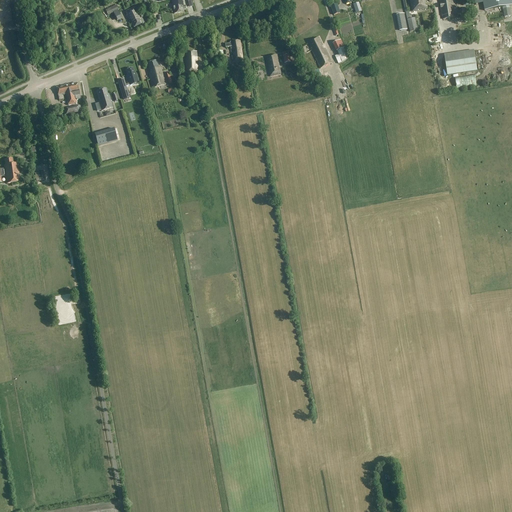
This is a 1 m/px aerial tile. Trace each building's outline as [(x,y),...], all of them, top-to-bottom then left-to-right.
[(182,0),(172,2),(173,14),(184,13),(183,9),(186,9),(186,6),(183,6),(182,3),(183,3),(182,0)] [(409,0),(412,12),(427,9),(426,6),(425,6),(424,3),(426,3),(425,0),(409,0)] [(443,16),(443,20),(454,18),(454,13),(455,13),(452,0),(439,0),(442,16),(443,16)] [(511,4),(511,0),(482,0),(483,3),(485,11),(486,10),(502,7),(503,7),(509,6),(511,5),(511,4)] [(356,13),(357,13),(361,12),(362,12),(359,3),(353,5),(356,13)] [(105,10),(107,15),(108,15),(113,12),(117,20),(121,19),(118,10),(116,5),(105,10)] [(331,7),(334,15),(340,13),(337,5),(331,7)] [(505,17),(511,16),(509,6),(503,7),(505,17)] [(134,28),(141,24),(142,25),(144,24),(144,23),(142,20),(140,21),(139,19),(140,18),(139,15),(135,7),(125,12),(127,15),(126,16),(128,20),(130,19),(134,28)] [(396,15),(399,31),(407,30),(404,14),(396,15)] [(407,20),(410,32),(418,31),(415,18),(407,20)] [(320,69),(321,69),(332,63),(325,50),(324,49),(323,50),(322,48),(322,47),(323,46),(319,38),(308,43),(320,69)] [(341,40),(332,44),(336,52),(337,52),(344,48),(345,48),(341,40)] [(232,56),(233,63),(243,62),(240,41),(230,43),(230,44),(225,45),(226,48),(230,47),(231,53),(234,53),(234,56),(232,56)] [(344,48),(337,52),(339,55),(342,62),(348,59),(344,48)] [(444,55),(447,76),(477,71),(474,51),(444,55)] [(195,65),(195,62),(197,62),(197,59),(198,58),(197,52),(187,53),(187,58),(186,58),(186,63),(187,64),(187,72),(198,71),(197,65),(195,65)] [(265,57),(269,77),(281,75),(277,55),(265,57)] [(149,75),(151,79),(157,78),(156,73),(162,71),(161,67),(159,68),(158,61),(148,64),(151,75),(149,75)] [(133,69),(126,71),(127,76),(126,76),(128,82),(138,79),(136,73),(135,74),(133,69)] [(157,78),(151,79),(153,89),(166,85),(162,71),(156,73),(157,78)] [(455,78),(456,88),(476,85),(474,75),(455,78)] [(80,99),(77,84),(56,89),(59,101),(64,100),(63,96),(66,95),(69,106),(76,104),(75,100),(80,99)] [(130,94),(127,85),(120,87),(122,96),(123,96),(129,94),(130,94)] [(108,95),(106,89),(96,92),(99,101),(98,101),(101,112),(113,108),(109,95),(108,95)] [(69,115),(69,117),(82,114),(80,106),(63,110),(64,116),(69,115)] [(114,128),(94,134),(98,146),(117,140),(114,128)] [(4,169),(0,169),(0,182),(1,182),(0,177),(5,176),(6,184),(20,182),(17,164),(13,164),(12,159),(4,160),(5,165),(4,165),(4,169)]
